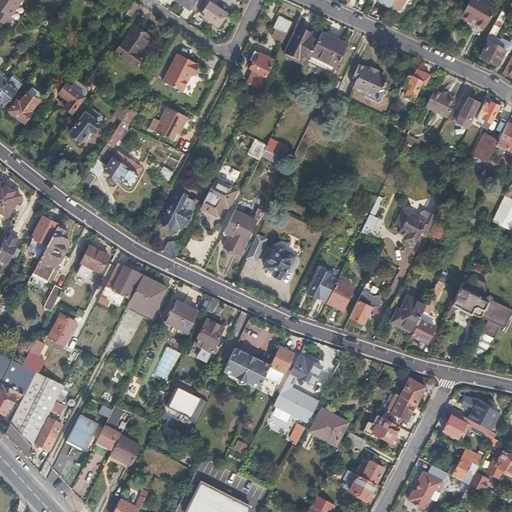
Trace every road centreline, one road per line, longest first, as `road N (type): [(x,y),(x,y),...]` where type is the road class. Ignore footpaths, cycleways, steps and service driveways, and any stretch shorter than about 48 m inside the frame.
road 1 (residential): [(452,374),(292,322),(140,252),(0,151)]
road 2 (residential): [(313,0),(511,93)]
road 3 (residential): [(258,0),(235,48),(225,51),(145,0)]
road 4 (residential): [(381,511),(452,374)]
